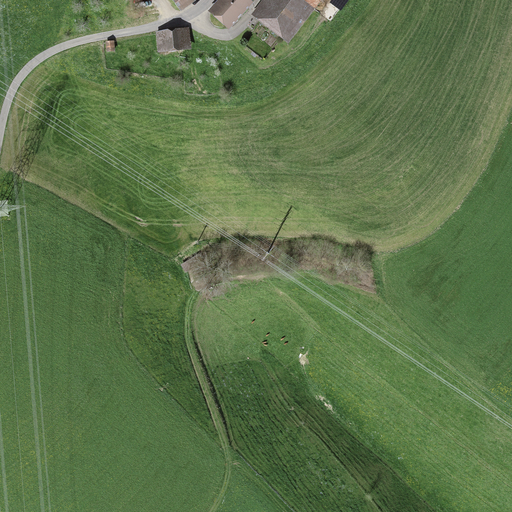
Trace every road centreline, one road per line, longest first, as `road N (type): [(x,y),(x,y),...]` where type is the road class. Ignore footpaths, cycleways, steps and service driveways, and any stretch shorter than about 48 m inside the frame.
road 1 (unclassified): [(0,136),(12,89),(47,53),(166,23),(208,0)]
road 2 (track): [(211,511),(228,468),(187,337),(196,287)]
